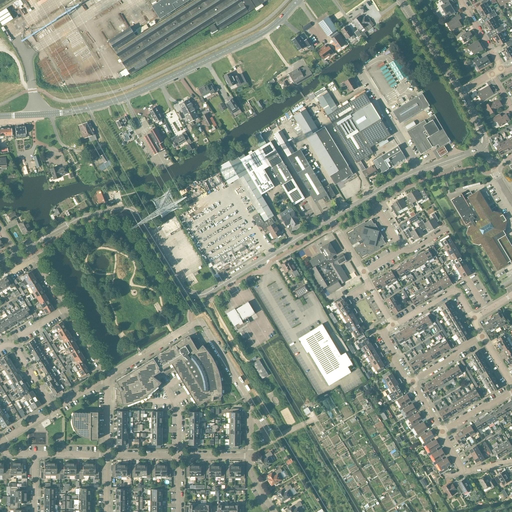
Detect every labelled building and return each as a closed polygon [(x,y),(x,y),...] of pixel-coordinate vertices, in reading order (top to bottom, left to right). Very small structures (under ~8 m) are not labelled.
[(130,27),(109,40),(131,75),(215,21),(221,30),(267,0),(192,0),(136,36),(130,27)] [(161,0),(152,6),(160,19),(189,0),(161,0)] [(441,0),(444,4),(441,6),(448,17),(455,13),(450,4),(453,2),(451,0),(441,0)] [(476,8),(478,13),(487,7),(489,6),(486,2),(488,1),(487,0),(483,0),(481,2),(482,4),(476,8)] [(487,7),(478,13),(481,17),(488,13),(489,16),(495,12),(494,10),(492,11),(489,6),(487,7)] [(0,11),(0,22),(2,26),(13,19),(6,8),(0,11)] [(484,22),(487,27),(496,22),(493,17),(497,15),(495,12),(489,16),(491,19),(484,22)] [(459,15),(446,22),(450,29),(451,30),(452,30),(453,30),(456,29),(455,28),(461,25),(458,20),(461,18),(459,15)] [(353,21),(360,30),(365,26),(368,30),(372,27),(372,26),(369,22),(367,20),(365,17),(362,19),(360,16),(353,21)] [(328,17),(321,22),(323,25),(321,26),(328,35),(336,29),(328,17)] [(496,28),(498,30),(504,27),(502,24),(500,25),(499,23),(497,24),(496,22),(487,27),(490,32),(496,28)] [(309,23),(302,28),(304,31),(312,26),(309,23)] [(214,24),(209,27),(212,33),(217,30),(214,24)] [(341,31),(347,39),(351,36),(353,39),(355,37),(347,26),(341,31)] [(493,37),(496,42),(505,36),(503,34),(505,33),(504,31),(506,30),(506,29),(505,29),(504,27),(498,30),(499,33),(493,37)] [(455,36),(457,39),(461,36),(465,42),(473,37),(470,31),(464,35),(463,32),(455,36)] [(334,41),(332,43),(337,50),(346,43),(339,34),(332,39),(334,41)] [(298,36),(292,40),(299,51),(305,47),(298,36)] [(505,42),(507,45),(511,41),(511,40),(511,38),(507,41),(505,36),(496,42),(499,46),(505,42)] [(312,45),(313,44),(308,38),(304,41),(308,47),(309,47),(312,45)] [(511,41),(507,45),(508,47),(502,51),(505,56),(511,51),(511,46),(511,45),(511,41)] [(468,47),(470,51),(472,50),(474,54),(483,49),(480,44),(478,45),(476,42),(468,47)] [(317,51),(323,59),(329,54),(330,56),(334,53),(329,46),(326,48),(325,45),(317,51)] [(490,63),(486,56),(480,60),(478,57),(472,60),(473,63),(474,63),(475,62),(480,70),(490,63)] [(299,68),(290,74),(294,81),(304,76),(306,80),(307,79),(310,77),(304,67),(300,70),(299,68)] [(239,84),(243,82),(239,75),(235,77),(236,78),(234,79),(231,73),(224,76),(224,77),(229,86),(229,87),(236,83),(238,82),(239,84)] [(344,82),(341,84),(343,87),(346,85),(350,91),(357,87),(355,83),(355,82),(352,77),(345,82),(344,82)] [(199,90),(202,97),(210,93),(211,95),(215,93),(211,86),(208,88),(207,86),(202,88),(201,88),(200,89),(199,90)] [(477,93),(482,101),(497,91),(494,86),(490,88),(489,86),(477,93)] [(318,99),(328,115),(348,103),(345,99),(339,103),(331,90),(318,99)] [(356,163),(360,161),(373,153),(370,148),(390,135),(380,118),(360,131),(350,116),(371,103),(365,93),(348,103),(328,115),(334,126),(356,163)] [(393,111),(400,124),(426,108),(430,106),(422,93),(418,96),(393,111)] [(229,105),(227,106),(232,114),(239,109),(232,98),(227,102),(229,105)] [(189,99),(179,104),(189,122),(198,118),(189,99)] [(502,106),(498,99),(492,103),(491,102),(487,105),(486,102),(480,105),(483,109),(486,107),(490,114),(496,110),(496,109),(502,106)] [(156,107),(149,110),(156,123),(157,122),(158,123),(162,121),(161,120),(163,119),(156,107)] [(294,116),(307,137),(335,185),(353,174),(325,127),(319,130),(306,109),(294,116)] [(202,116),(208,127),(213,124),(214,127),(217,125),(212,117),(209,118),(207,114),(202,116)] [(493,118),(495,122),(497,121),(500,126),(510,121),(506,114),(501,117),(500,114),(493,118)] [(407,131),(412,139),(421,154),(431,148),(434,147),(434,146),(437,144),(438,144),(440,147),(450,141),(446,136),(442,128),(434,115),(427,119),(429,122),(427,124),(425,120),(421,122),(407,131)] [(117,121),(120,128),(124,126),(123,123),(124,122),(126,121),(126,122),(128,120),(129,120),(126,116),(123,117),(124,118),(117,121)] [(79,125),(81,133),(83,138),(88,136),(91,136),(92,141),(93,141),(97,140),(96,136),(95,134),(91,121),(85,123),(79,125)] [(14,127),(16,135),(25,134),(25,126),(14,127)] [(11,127),(5,128),(5,132),(5,136),(11,135),(11,132),(13,132),(13,129),(11,129),(11,127)] [(162,142),(164,141),(156,127),(149,131),(150,133),(144,137),(154,155),(161,151),(160,150),(165,148),(162,142)] [(281,129),(273,133),(315,202),(322,198),(325,202),(335,195),(329,185),(324,188),(310,165),(300,149),(295,152),(281,129)] [(193,132),(189,134),(194,142),(197,140),(193,132)] [(175,143),(173,144),(174,148),(186,141),(188,144),(191,142),(187,135),(184,137),(183,134),(173,140),(175,143)] [(503,140),(499,142),(505,152),(509,150),(504,142),(503,140)] [(266,145),(259,148),(270,166),(282,185),(294,205),(305,198),(293,178),(286,167),(287,166),(285,165),(276,150),(271,141),(267,144),(266,145)] [(505,152),(499,142),(497,143),(498,145),(496,147),(501,155),(505,152)] [(406,158),(400,149),(398,146),(373,161),(378,169),(380,167),(383,172),(406,158)] [(444,146),(436,150),(438,152),(440,157),(448,152),(445,148),(444,146)] [(240,160),(248,172),(261,194),(274,186),(264,169),(270,166),(259,148),(241,159),(240,160)] [(105,153),(100,157),(104,163),(108,160),(109,160),(109,159),(105,153)] [(218,167),(228,184),(238,179),(248,172),(240,160),(241,159),(240,159),(238,155),(218,167)] [(108,160),(104,163),(99,166),(101,171),(112,164),(109,160),(108,160)] [(366,170),(360,161),(357,163),(363,173),(365,177),(368,176),(369,177),(372,175),(373,176),(378,173),(373,165),(366,170)] [(60,168),(58,169),(58,167),(51,169),(54,179),(56,179),(57,179),(59,178),(61,177),(60,175),(68,173),(66,166),(60,168)] [(264,232),(268,229),(272,227),(270,224),(271,224),(270,222),(273,220),(271,217),(274,215),(261,194),(248,172),(238,179),(260,216),(254,219),(257,225),(261,226),(264,232)] [(416,190),(412,192),(416,200),(417,202),(422,199),(423,201),(426,199),(428,198),(423,189),(420,191),(421,191),(419,193),(417,189),(416,190)] [(98,200),(97,201),(98,202),(99,204),(107,201),(103,190),(97,192),(97,194),(96,195),(98,200)] [(461,193),(451,200),(466,225),(469,223),(470,225),(468,227),(466,233),(466,234),(468,236),(467,236),(470,241),(471,241),(472,243),(479,245),(481,244),(497,270),(498,270),(507,265),(508,263),(507,262),(510,261),(511,263),(511,261),(511,247),(504,235),(503,236),(500,232),(505,229),(506,222),(505,220),(502,215),(501,213),(494,211),(492,212),(480,191),(478,191),(470,195),(468,193),(463,196),(461,193)] [(409,199),(407,200),(411,208),(414,206),(412,203),(416,200),(412,192),(407,195),(409,199)] [(402,198),(397,201),(402,209),(407,206),(409,209),(411,208),(407,200),(404,201),(402,198)] [(402,209),(397,201),(393,204),(390,206),(397,216),(400,215),(398,211),(402,209)] [(286,225),(290,223),(292,222),(294,226),(300,222),(297,218),(298,218),(293,211),(282,218),(286,225)] [(8,216),(11,221),(17,217),(15,212),(8,216)] [(433,218),(429,221),(433,229),(438,226),(436,222),(439,221),(434,213),(431,215),(433,218)] [(352,245),(353,247),(354,247),(358,253),(359,252),(362,257),(368,253),(369,255),(380,248),(379,247),(385,243),(383,239),(384,238),(375,223),(374,224),(371,219),(365,223),(365,222),(353,229),(354,230),(348,233),(350,238),(349,238),(353,245),(352,245)] [(18,224),(24,234),(31,230),(26,220),(18,224)] [(268,229),(274,238),(281,234),(273,220),(270,222),(271,224),(270,224),(272,227),(268,229)] [(422,220),(420,222),(424,229),(427,228),(429,231),(433,229),(429,221),(424,223),(422,220)] [(419,227),(414,229),(419,237),(424,234),(422,231),(424,229),(420,222),(417,223),(419,227)] [(419,237),(414,229),(410,232),(408,229),(405,230),(410,238),(412,237),(414,240),(419,237)] [(440,241),(443,246),(452,241),(449,236),(440,241)] [(443,246),(446,251),(455,246),(452,241),(443,246)] [(331,257),(337,254),(329,242),(319,248),(322,253),(309,261),(314,268),(310,269),(322,289),(325,287),(329,294),(341,287),(340,284),(349,279),(340,265),(347,261),(343,254),(333,260),(331,257)] [(446,251),(449,255),(457,250),(455,246),(446,251)] [(428,249),(423,252),(428,260),(428,261),(433,258),(436,256),(432,249),(429,251),(428,249)] [(449,256),(452,260),(460,255),(457,250),(449,255),(449,256)] [(423,252),(419,255),(424,264),(426,263),(426,262),(425,261),(428,260),(423,252)] [(419,255),(414,258),(420,267),(424,264),(419,255)] [(454,265),(463,260),(460,255),(452,260),(451,261),(453,265),(454,265)] [(414,258),(410,261),(414,268),(415,270),(420,267),(414,258)] [(454,265),(457,269),(466,264),(463,260),(454,265)] [(281,265),(285,272),(290,269),(292,272),(296,269),(292,262),(289,264),(287,261),(285,262),(281,265)] [(410,261),(405,263),(409,271),(414,268),(410,261)] [(405,263),(400,266),(405,274),(409,271),(405,263)] [(457,269),(460,274),(468,269),(466,264),(457,269)] [(405,274),(400,266),(396,269),(396,270),(394,272),(398,279),(399,281),(402,279),(401,277),(406,275),(405,274)] [(468,269),(460,274),(463,279),(471,274),(468,269)] [(22,281),(23,283),(34,277),(30,271),(23,276),(25,279),(24,279),(22,281)] [(392,271),(387,274),(392,283),(397,280),(392,271)] [(387,274),(382,277),(387,284),(388,287),(393,284),(392,283),(387,274)] [(442,277),(443,278),(447,286),(452,283),(446,274),(442,277)] [(6,277),(1,280),(6,288),(9,286),(11,288),(12,288),(15,286),(12,281),(11,282),(10,280),(8,281),(6,277)] [(28,284),(30,287),(37,282),(34,277),(23,283),(24,285),(27,285),(28,284)] [(382,277),(378,280),(383,289),(385,288),(384,286),(387,284),(382,277)] [(443,278),(438,281),(443,289),(447,286),(443,278)] [(378,280),(373,283),(377,290),(380,289),(381,290),(383,289),(378,280)] [(438,281),(433,284),(438,291),(443,289),(438,281)] [(30,287),(33,292),(40,288),(37,282),(30,287)] [(428,285),(433,294),(438,291),(433,284),(433,283),(428,285)] [(306,284),(294,291),(299,298),(302,296),(306,294),(310,292),(306,284)] [(428,285),(423,288),(429,297),(433,294),(428,285)] [(33,292),(30,294),(33,299),(36,298),(44,293),(40,288),(33,292)] [(422,291),(419,292),(424,300),(429,297),(423,288),(421,289),(422,291)] [(416,292),(414,294),(419,303),(424,300),(419,292),(417,294),(416,292)] [(36,298),(39,303),(47,298),(44,293),(36,298)] [(386,300),(388,305),(398,299),(395,294),(386,300)] [(419,303),(414,294),(409,296),(410,298),(415,306),(419,303)] [(335,304),(338,309),(347,304),(344,299),(343,299),(341,297),(334,301),(336,304),(335,304)] [(41,306),(43,308),(50,304),(47,298),(39,303),(36,305),(38,307),(41,306)] [(388,305),(391,309),(399,305),(401,304),(398,299),(388,305)] [(439,306),(442,311),(451,306),(448,301),(439,306)] [(248,318),(255,313),(248,302),(236,310),(235,309),(227,314),(235,326),(238,330),(246,325),(247,324),(250,322),(248,318)] [(50,304),(43,308),(44,311),(43,311),(42,313),(43,315),(54,309),(50,304)] [(338,309),(341,313),(350,308),(347,304),(338,309)] [(399,305),(391,309),(394,314),(402,310),(399,305)] [(27,306),(20,310),(25,318),(29,315),(29,314),(31,313),(27,306)] [(442,311),(445,316),(453,310),(451,306),(442,311)] [(19,308),(15,311),(21,320),(25,318),(20,310),(19,308)] [(341,313),(344,318),(352,313),(350,308),(341,313)] [(445,316),(448,320),(456,315),(453,310),(445,316)] [(11,313),(12,315),(16,321),(17,323),(21,320),(15,311),(11,313)] [(344,318),(347,323),(355,317),(352,313),(344,318)] [(498,314),(494,317),(499,325),(506,321),(502,314),(499,316),(498,314)] [(12,315),(8,317),(13,325),(17,323),(16,321),(12,315)] [(428,315),(423,318),(427,326),(428,327),(433,324),(435,322),(431,315),(428,317),(428,315)] [(448,320),(450,325),(459,320),(456,315),(448,320)] [(7,316),(3,318),(9,328),(13,325),(8,317),(7,316)] [(347,329),(349,327),(358,322),(355,317),(347,323),(344,324),(347,329)] [(494,317),(489,320),(494,328),(495,330),(500,327),(499,325),(494,317)] [(0,319),(0,322),(5,330),(9,328),(3,318),(0,319)] [(423,318),(418,321),(423,328),(427,326),(423,318)] [(450,325),(453,329),(462,324),(459,320),(450,325)] [(494,328),(489,320),(484,322),(485,324),(483,326),(486,331),(488,335),(491,333),(490,331),(494,328)] [(56,329),(58,332),(65,327),(62,321),(54,326),(52,328),(53,330),(55,330),(56,329)] [(418,321),(413,324),(418,331),(419,333),(424,330),(423,328),(418,321)] [(349,327),(352,332),(361,327),(358,322),(349,327)] [(298,338),(307,353),(309,352),(328,386),(338,380),(351,372),(348,367),(352,364),(351,362),(350,361),(345,353),(341,355),(329,335),(322,324),(317,327),(298,338)] [(413,324),(409,326),(413,334),(418,331),(413,324)] [(453,329),(456,334),(465,329),(462,324),(453,329)] [(409,326),(404,329),(409,337),(413,334),(409,326)] [(57,337),(58,339),(64,335),(68,332),(65,327),(58,332),(59,334),(58,334),(57,337)] [(361,327),(352,332),(355,337),(355,336),(357,339),(364,335),(362,332),(364,331),(361,327)] [(404,329),(400,332),(404,340),(404,339),(405,340),(405,341),(410,339),(409,337),(404,329)] [(456,334),(459,339),(467,334),(465,329),(456,334)] [(63,340),(64,342),(72,338),(68,332),(64,335),(58,339),(59,340),(62,340),(63,340)] [(404,340),(400,332),(395,335),(396,336),(393,338),(397,345),(400,343),(405,340),(404,339),(404,340)] [(467,334),(459,339),(462,343),(470,338),(467,334)] [(497,343),(500,347),(509,342),(506,338),(507,337),(506,334),(505,335),(501,337),(497,339),(499,342),(497,343)] [(360,349),(362,348),(370,343),(367,338),(366,339),(365,336),(358,340),(358,341),(359,343),(357,345),(360,349)] [(190,337),(154,359),(159,367),(158,367),(161,371),(161,372),(162,372),(163,372),(165,376),(168,374),(174,370),(175,369),(179,376),(194,400),(198,406),(206,401),(207,400),(210,397),(211,398),(210,400),(211,401),(212,401),(213,401),(213,400),(213,399),(221,401),(221,398),(221,396),(222,396),(222,393),(222,385),(221,378),(219,371),(216,364),(212,357),(208,351),(203,345),(196,342),(195,345),(190,337)] [(64,342),(61,344),(64,347),(65,349),(71,346),(75,343),(72,338),(64,342)] [(26,344),(29,348),(37,343),(34,339),(26,344)] [(446,340),(441,343),(446,350),(451,348),(446,340)] [(440,341),(436,344),(441,353),(446,350),(441,343),(440,341)] [(504,351),(506,354),(511,349),(511,346),(511,347),(509,342),(500,347),(503,352),(504,351)] [(29,348),(31,352),(39,347),(37,343),(29,348)] [(69,351),(71,353),(74,351),(78,348),(75,343),(71,346),(65,349),(66,351),(68,351),(69,351)] [(362,348),(365,352),(373,347),(370,343),(362,348)] [(431,347),(432,349),(437,356),(441,353),(436,344),(436,345),(431,347)] [(31,352),(34,356),(42,351),(39,347),(31,352)] [(365,352),(367,357),(376,352),(373,347),(365,352)] [(70,358),(71,360),(81,354),(78,348),(74,351),(71,353),(72,355),(71,356),(70,358)] [(432,349),(427,351),(432,359),(437,356),(432,349)] [(34,356),(36,360),(44,355),(42,351),(34,356)] [(427,351),(423,354),(427,362),(432,359),(427,351)] [(469,356),(472,361),(480,355),(478,351),(469,356)] [(367,357),(370,362),(379,357),(376,352),(367,357)] [(423,364),(427,362),(423,354),(422,352),(417,355),(418,357),(423,364)] [(76,361),(77,364),(82,361),(85,359),(81,354),(71,360),(72,362),(75,362),(76,361)] [(4,357),(3,356),(0,357),(0,363),(1,365),(10,360),(7,355),(4,357)] [(36,360),(39,364),(47,359),(44,355),(36,360)] [(418,367),(423,364),(418,357),(417,355),(412,357),(413,358),(414,360),(418,367)] [(472,361),(475,365),(483,360),(480,355),(472,361)] [(370,362),(373,366),(381,361),(379,357),(370,362)] [(418,367),(414,360),(413,358),(408,361),(409,362),(409,363),(413,370),(418,367)] [(39,364),(41,368),(49,363),(47,359),(39,364)] [(159,367),(154,359),(151,360),(117,381),(119,383),(118,383),(117,382),(116,383),(115,383),(115,384),(115,389),(116,389),(116,399),(115,399),(119,405),(123,404),(123,406),(128,405),(134,402),(135,402),(134,402),(137,401),(140,400),(148,395),(153,391),(154,390),(153,390),(158,386),(161,382),(160,381),(162,378),(159,372),(161,371),(161,372),(161,371),(158,367),(159,367)] [(13,365),(10,360),(1,365),(4,370),(13,365)] [(253,364),(262,379),(269,375),(259,360),(253,364)] [(475,365),(477,370),(486,365),(483,360),(475,365)] [(74,365),(78,371),(85,366),(82,361),(77,364),(74,365)] [(381,361),(373,366),(376,371),(378,373),(385,369),(384,369),(383,367),(384,366),(381,361)] [(41,368),(44,373),(52,368),(49,363),(41,368)] [(4,370),(7,375),(15,369),(13,365),(4,370)] [(457,365),(453,368),(457,375),(458,376),(463,373),(462,373),(465,372),(461,365),(458,366),(457,365)] [(477,370),(480,374),(489,369),(486,365),(477,370)] [(85,366),(78,371),(81,376),(80,377),(81,380),(90,375),(88,372),(89,372),(85,366)] [(44,373),(46,377),(54,372),(52,368),(44,373)] [(453,368),(448,371),(453,378),(457,375),(453,368)] [(7,375),(10,379),(16,375),(18,374),(15,369),(7,375)] [(480,374),(483,379),(492,374),(489,369),(480,374)] [(54,372),(46,377),(48,381),(49,381),(54,377),(57,376),(58,375),(56,371),(54,372)] [(383,378),(386,383),(394,378),(392,373),(390,374),(389,371),(382,376),(383,378)] [(448,371),(443,373),(448,381),(453,378),(448,371)] [(443,373),(439,376),(443,384),(448,381),(443,373)] [(10,379),(13,384),(15,382),(16,382),(21,378),(18,374),(16,375),(10,379)] [(483,379),(486,384),(494,378),(492,374),(483,379)] [(439,376),(434,379),(439,386),(443,384),(439,376)] [(46,382),(49,386),(57,381),(54,377),(49,381),(48,381),(46,382)] [(13,384),(15,388),(16,388),(24,383),(21,378),(16,382),(15,382),(13,384)] [(386,383),(389,388),(397,383),(394,378),(386,383)] [(486,384),(489,388),(497,383),(494,378),(486,384)] [(434,379),(430,382),(434,389),(439,386),(434,379)] [(49,386),(51,390),(59,386),(57,381),(49,386)] [(430,382),(425,385),(426,386),(423,387),(429,397),(432,395),(430,393),(435,390),(434,389),(430,382)] [(15,388),(18,393),(27,388),(24,383),(16,388),(15,388)] [(389,388),(392,393),(392,392),(400,387),(397,383),(389,388)] [(497,383),(489,388),(492,393),(500,388),(497,383)] [(59,386),(51,390),(54,395),(62,390),(59,386)] [(392,393),(388,395),(392,402),(396,400),(403,395),(402,393),(403,392),(400,387),(392,392),(392,393)] [(21,398),(24,396),(29,392),(27,388),(18,393),(21,398)] [(475,388),(470,391),(476,400),(481,397),(476,390),(475,388)] [(24,396),(26,401),(35,395),(32,391),(29,392),(24,396)] [(470,391),(465,393),(471,403),(476,400),(470,391)] [(465,393),(461,396),(467,406),(471,403),(465,393)] [(400,411),(403,410),(409,406),(407,403),(409,402),(410,399),(407,394),(397,400),(401,407),(398,408),(400,411)] [(26,401),(29,405),(38,400),(35,395),(26,401)] [(456,399),(457,401),(462,409),(467,406),(461,396),(456,399)] [(38,400),(29,405),(32,410),(41,405),(38,400)] [(453,404),(457,411),(462,409),(457,401),(453,404)] [(507,403),(502,406),(506,413),(507,414),(511,412),(511,411),(507,403)] [(406,420),(408,419),(414,415),(413,412),(414,411),(415,408),(412,404),(409,406),(403,410),(406,416),(404,417),(406,420)] [(453,404),(448,407),(453,414),(457,411),(453,404)] [(502,406),(498,409),(499,411),(503,417),(507,414),(506,413),(502,406)] [(444,409),(442,407),(441,408),(441,409),(441,410),(438,411),(443,420),(448,417),(444,409)] [(444,409),(448,417),(453,414),(448,407),(444,409)] [(229,412),(229,418),(240,418),(240,416),(241,416),(241,412),(239,412),(239,409),(232,409),(232,412),(229,412)] [(493,412),(498,420),(499,422),(504,419),(503,417),(499,411),(498,409),(493,412)] [(71,418),(71,421),(71,424),(72,426),(74,429),(75,432),(78,434),(80,436),(82,437),(85,438),(87,438),(90,439),(90,440),(97,440),(97,412),(90,412),(90,413),(89,413),(72,412),(71,415),(71,418)] [(493,412),(488,414),(493,423),(498,420),(493,412)] [(414,415),(408,419),(412,425),(409,427),(411,430),(414,428),(420,424),(418,422),(420,421),(421,417),(418,413),(414,415)] [(488,414),(484,417),(489,426),(493,423),(488,414)] [(484,417),(479,420),(484,428),(489,426),(484,417)] [(8,418),(0,423),(3,428),(7,425),(7,427),(13,423),(11,419),(9,421),(8,418)] [(484,428),(479,420),(474,423),(479,431),(481,433),(483,432),(481,430),(484,428)] [(417,439),(421,436),(420,436),(425,433),(424,431),(426,430),(426,427),(423,422),(420,424),(414,428),(417,434),(415,436),(417,439)] [(470,425),(466,428),(470,435),(470,436),(471,437),(476,434),(475,433),(478,432),(474,425),(471,426),(470,425)] [(466,428),(461,431),(466,438),(470,436),(470,435),(466,428)] [(423,447),(426,446),(426,445),(432,442),(431,439),(432,438),(433,435),(430,430),(425,433),(420,436),(421,436),(424,443),(422,444),(423,447)] [(466,438),(461,431),(456,434),(457,435),(454,436),(459,443),(461,442),(466,439),(466,438)] [(129,439),(118,438),(118,440),(117,440),(117,444),(119,444),(119,448),(128,448),(129,439)] [(152,439),(151,439),(151,444),(147,444),(147,448),(160,448),(160,444),(163,444),(163,441),(162,441),(162,439),(152,439)] [(200,439),(189,439),(189,441),(189,445),(191,445),(191,448),(198,448),(198,445),(200,445),(200,439)] [(240,440),(229,439),(229,445),(225,445),(225,449),(238,449),(238,445),(240,445),(240,442),(240,440)] [(429,456),(432,455),(431,455),(438,451),(436,448),(438,447),(439,444),(436,439),(432,442),(426,445),(426,446),(430,452),(427,453),(429,456)] [(511,446),(508,439),(503,442),(508,451),(511,448),(511,446)] [(503,442),(498,445),(503,454),(508,451),(503,442)] [(469,450),(472,455),(479,450),(476,445),(469,450)] [(503,454),(498,445),(494,448),(494,449),(492,450),(495,456),(498,455),(499,456),(503,454)] [(434,465),(437,464),(443,460),(442,457),(443,456),(444,453),(441,449),(438,451),(431,455),(432,455),(435,461),(433,463),(434,465)] [(472,455),(474,459),(482,455),(479,450),(472,455)] [(260,462),(258,463),(259,464),(260,464),(262,468),(265,466),(266,468),(269,466),(268,464),(274,461),(271,456),(273,455),(270,451),(258,458),(260,462)] [(482,455),(474,459),(477,464),(485,459),(482,455)] [(443,460),(437,464),(441,470),(438,472),(440,475),(449,469),(447,467),(449,466),(449,464),(450,463),(447,458),(443,460)] [(10,475),(16,475),(16,462),(12,462),(10,462),(10,463),(10,471),(6,471),(6,478),(10,478),(10,475)] [(16,462),(16,475),(22,475),(22,479),(26,479),(26,471),(22,471),(22,463),(22,462),(20,462),(16,462)] [(45,476),(50,476),(50,462),(46,462),(46,463),(44,463),(44,471),(40,471),(40,479),(45,479),(45,476)] [(56,479),(60,479),(60,471),(56,471),(56,463),(57,463),(54,463),(54,462),(50,462),(50,476),(56,476),(56,479)] [(64,476),(69,476),(70,462),(66,462),(66,463),(63,463),(64,463),(64,471),(60,471),(60,479),(64,479),(64,476)] [(75,479),(79,479),(79,471),(75,471),(75,463),(76,463),(73,463),(73,462),(70,462),(69,476),(75,476),(75,479)] [(83,476),(89,476),(89,462),(85,462),(85,463),(83,463),(83,471),(79,471),(79,479),(83,479),(83,476)] [(89,462),(89,476),(94,476),(94,479),(98,479),(98,472),(95,472),(95,463),(93,463),(93,462),(89,462)] [(121,477),(122,464),(119,464),(116,464),(116,465),(112,465),(112,477),(116,477),(116,475),(121,475),(121,477)] [(122,464),(121,477),(131,477),(131,465),(127,465),(127,464),(126,464),(125,464),(122,464)] [(142,477),(142,475),(141,475),(141,464),(138,464),(136,464),(136,465),(132,465),(132,477),(142,477)] [(141,475),(142,475),(147,475),(147,477),(151,477),(151,466),(147,465),(145,464),(141,464),(141,475)] [(156,476),(161,476),(161,464),(158,464),(158,465),(156,465),(156,466),(152,466),(152,477),(156,477),(156,476)] [(161,464),(161,476),(167,476),(167,478),(170,478),(171,466),(167,466),(167,465),(166,465),(164,464),(161,464)] [(190,476),(195,476),(196,476),(196,464),(193,464),(193,465),(190,465),(190,466),(186,466),(186,478),(190,478),(190,476)] [(196,476),(195,476),(195,478),(205,478),(205,466),(201,466),(201,465),(199,465),(199,464),(196,464),(196,476)] [(210,476),(215,476),(216,465),(212,465),(210,465),(210,466),(206,466),(206,478),(210,478),(210,476)] [(216,465),(215,476),(221,476),(221,478),(225,478),(225,466),(221,466),(221,465),(219,465),(216,465)] [(236,478),(236,476),(235,476),(235,465),(232,465),(230,465),(230,466),(226,466),(226,478),(236,478)] [(235,476),(236,476),(241,476),(241,478),(244,478),(245,466),(241,466),(241,465),(238,465),(235,465),(235,476)] [(280,473),(282,471),(280,468),(268,475),(270,479),(268,479),(269,481),(272,485),(275,483),(276,485),(279,483),(278,481),(283,478),(280,473)] [(497,476),(494,478),(498,484),(501,482),(503,485),(510,481),(504,471),(497,475),(497,476)] [(479,480),(484,489),(491,485),(492,488),(496,486),(492,480),(489,482),(485,476),(479,480)] [(458,483),(460,487),(458,489),(461,494),(464,492),(464,493),(473,488),(470,483),(468,484),(464,479),(458,483)] [(443,488),(449,497),(455,493),(453,491),(456,489),(453,484),(450,485),(449,484),(443,488)] [(278,496),(279,498),(282,502),(285,500),(286,502),(289,500),(288,498),(293,495),(289,490),(293,488),(290,485),(278,492),(280,495),(278,496)] [(13,491),(13,496),(27,497),(27,493),(26,493),(26,490),(26,491),(18,491),(18,487),(19,487),(15,487),(14,487),(12,487),(10,487),(10,491),(13,491)] [(10,502),(10,506),(18,506),(18,502),(26,502),(26,503),(26,500),(27,500),(27,497),(13,496),(13,502),(10,502)] [(302,511),(303,511),(300,506),(302,505),(300,501),(288,509),(289,511),(302,511)] [(195,511),(195,503),(190,503),(190,505),(186,505),(186,511),(195,511)] [(215,511),(215,506),(212,506),(212,503),(206,503),(206,511),(215,511)] [(224,511),(224,503),(219,503),(219,506),(215,506),(215,511),(224,511)] [(235,503),(234,511),(244,511),(244,506),(241,506),(241,503),(235,503)]
